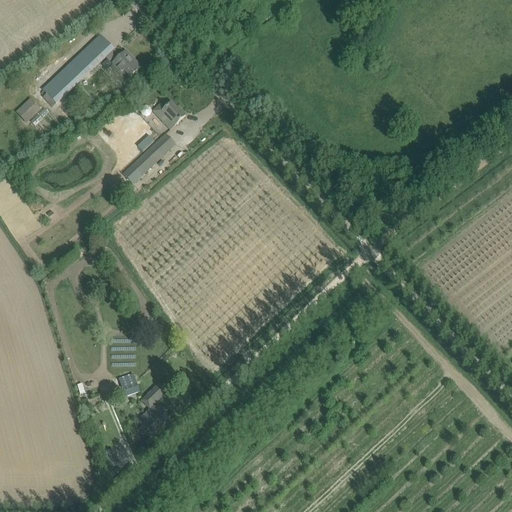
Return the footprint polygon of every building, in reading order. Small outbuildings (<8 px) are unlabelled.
[(46,95),(43,98),(52,109),(56,105),(106,57),(113,65),(122,74),(118,78),(124,84),(133,75),(141,68),(134,62),(133,63),(124,54),(120,58),(100,37),(98,38),(93,43),(43,91),(46,95)] [(18,114),(27,123),(42,110),(32,100),(18,114)] [(180,110),(179,112),(171,104),(167,108),(166,108),(162,105),(153,113),(166,128),(169,125),(173,128),(175,126),(178,123),(186,116),(180,110)] [(45,109),(40,114),(43,118),(49,113),(45,109)] [(43,120),(38,116),(31,123),(35,127),(43,120)] [(165,136),(122,176),(132,186),(175,146),(165,136)] [(155,143),(149,137),(138,147),(144,154),(155,143)] [(75,379),(80,398),(91,395),(86,376),(75,379)] [(125,398),(138,393),(135,382),(121,386),(125,398)] [(167,392),(159,385),(142,401),(155,415),(140,429),(150,439),(170,420),(155,404),(167,392)]
